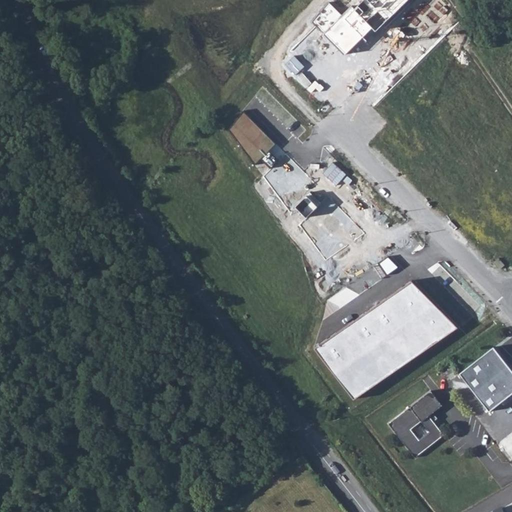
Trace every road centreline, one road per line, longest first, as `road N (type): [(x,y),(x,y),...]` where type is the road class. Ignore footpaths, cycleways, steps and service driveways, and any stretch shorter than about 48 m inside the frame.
road 1 (tertiary): [(365,511),(110,174),(16,0)]
road 2 (unclassified): [(511,301),(357,147),(353,113)]
road 3 (track): [(511,113),(432,0)]
